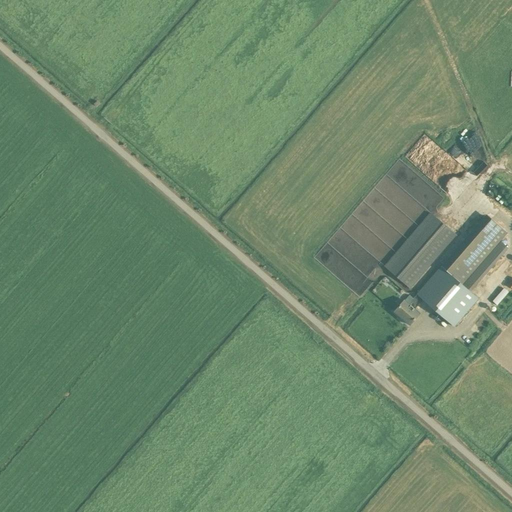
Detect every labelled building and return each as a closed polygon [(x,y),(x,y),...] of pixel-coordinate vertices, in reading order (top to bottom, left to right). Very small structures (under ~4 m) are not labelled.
[(476,145),(483,130),(468,124),(462,139),(476,145)] [(438,137),(421,155),(450,183),(468,165),(438,137)] [(482,165),(492,162),(486,147),(489,146),(486,140),(474,145),(482,165)] [(447,204),(461,222),(475,211),(469,203),(465,207),(457,197),(447,204)] [(455,234),(430,213),(385,265),(410,287),(455,234)] [(506,246),(500,240),(507,232),(491,218),(446,270),(441,266),(417,294),(409,304),(404,300),(395,311),(410,324),(420,313),(415,308),(423,299),(454,326),(478,298),(468,289),(506,246)] [(511,276),(497,295),(505,301),(511,291),(511,276)]
